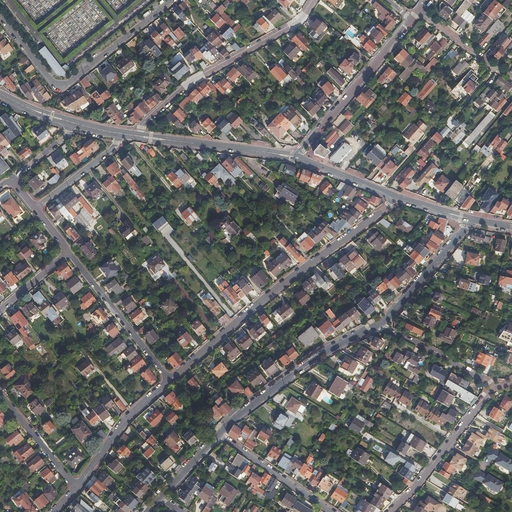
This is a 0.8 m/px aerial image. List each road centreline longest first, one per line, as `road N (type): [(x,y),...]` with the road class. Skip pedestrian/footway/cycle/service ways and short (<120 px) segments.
road 1 (residential): [(395,196),(169,379)]
road 2 (residential): [(0,12),(59,85),(172,0)]
road 3 (residential): [(139,136),(187,82),(294,24),(314,0)]
road 4 (residential): [(378,323),(294,371),(218,433)]
road 5 (residential): [(297,157),(412,19)]
road 6 (residential): [(389,511),(495,385)]
road 7 (residential): [(67,252),(169,379)]
road 8 (tertiary): [(139,136),(297,157)]
road 9 (residential): [(169,379),(127,417),(76,487)]
road 10 (residential): [(218,433),(333,511)]
road 11 (residential): [(469,219),(378,323)]
road 12 (residential): [(378,323),(495,385)]
road 13 (residential): [(0,394),(76,487)]
